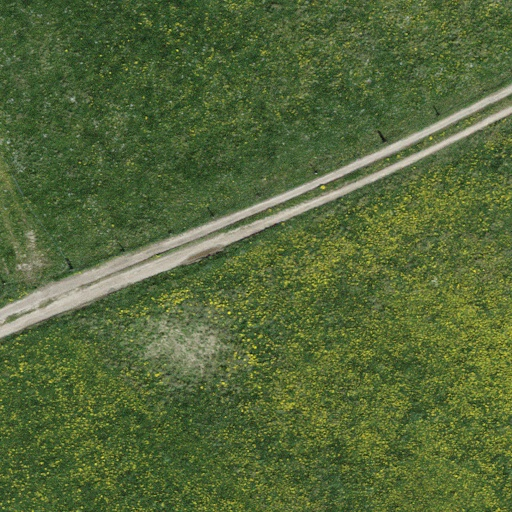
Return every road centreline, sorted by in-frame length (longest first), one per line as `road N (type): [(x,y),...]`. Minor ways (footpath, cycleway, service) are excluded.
road 1 (track): [(0,323),(511,92)]
road 2 (track): [(47,303),(0,191)]
